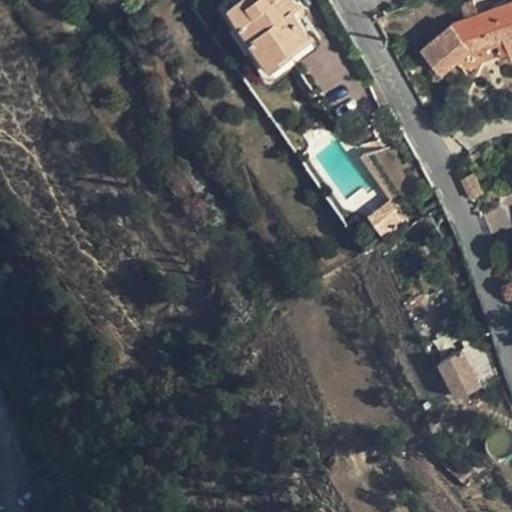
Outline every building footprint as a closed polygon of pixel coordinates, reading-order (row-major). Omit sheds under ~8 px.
[(214,0),(212,2),(219,12),(229,5),(233,2),(231,0),(214,0)] [(229,5),(272,65),(294,49),(313,36),(294,10),(299,6),(295,0),(236,0),(233,2),(229,5)] [(511,0),(510,0),(478,12),(473,0),(467,0),(453,5),(458,20),(452,22),(422,48),(441,72),(471,46),(503,34),(505,40),(509,51),(511,49),(511,0)] [(262,72),(272,65),(229,5),(219,12),(262,72)] [(471,46),(475,52),(505,40),(503,34),(471,46)] [(294,49),(272,65),(262,72),(270,83),(302,60),(294,49)] [(384,236),(425,208),(394,145),(366,155),(396,197),(391,200),(369,215),(384,236)] [(366,155),(360,156),(391,200),(396,197),(366,155)] [(461,397),(484,386),(467,353),(444,364),(461,397)]
